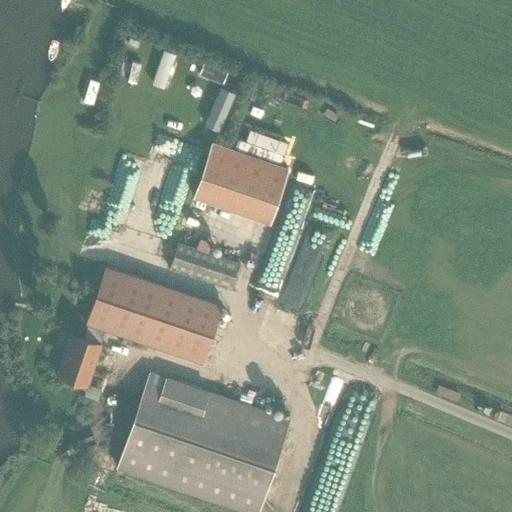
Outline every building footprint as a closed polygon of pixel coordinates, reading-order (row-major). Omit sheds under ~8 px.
[(167,92),(176,56),(162,53),(153,88),(167,92)] [(138,84),(142,64),(123,60),(119,81),(138,84)] [(210,65),(204,62),(198,74),(204,77),(210,65)] [(235,93),(221,87),(205,125),(219,131),(235,93)] [(151,159),(120,151),(111,186),(137,193),(129,222),(149,228),(162,180),(188,187),(202,138),(184,133),(183,137),(159,131),(151,159)] [(269,222),(287,169),(211,142),(193,196),(269,222)] [(239,263),(217,255),(187,246),(178,242),(169,269),(230,289),(239,263)] [(104,330),(202,363),(221,306),(104,266),(85,323),(88,324),(83,338),(70,333),(55,376),(88,387),(103,344),(100,343),(104,330)] [(117,468),(246,511),(257,511),(289,419),(150,372),(117,468)]
